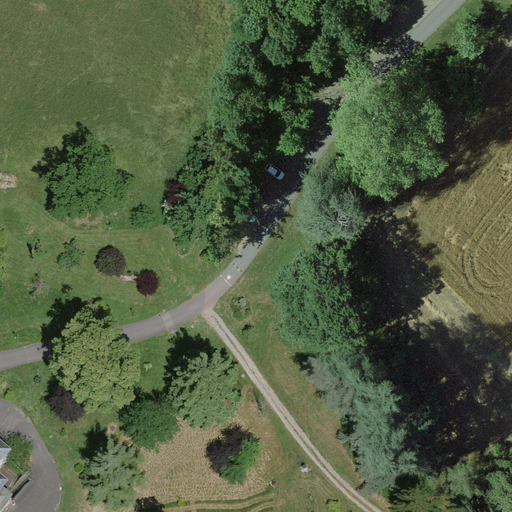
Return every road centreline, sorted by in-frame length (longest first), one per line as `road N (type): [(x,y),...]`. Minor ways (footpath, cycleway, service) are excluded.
road 1 (residential): [(451,0),(345,113),(209,300),(152,329),(0,363)]
road 2 (track): [(373,511),(312,453),(202,303)]
